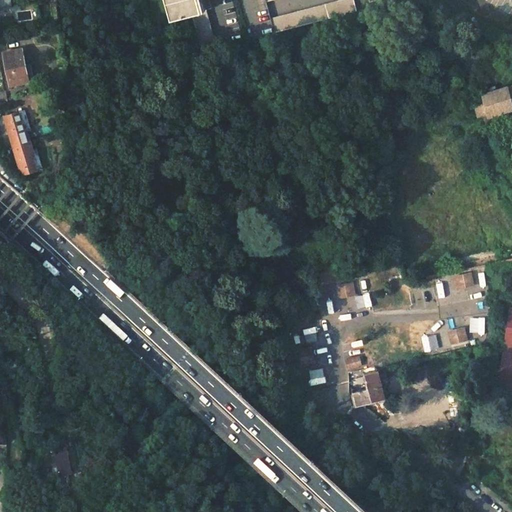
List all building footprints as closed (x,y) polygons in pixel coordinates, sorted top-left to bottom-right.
[(167,0),(172,19),(191,14),(203,11),(200,0),(167,0)] [(338,0),(270,18),(274,33),(357,10),(354,0),(338,0)] [(191,14),(201,47),(216,45),(206,10),(203,11),(191,14)] [(21,49),(4,52),(11,86),(28,82),(21,49)] [(511,85),(482,96),(488,117),(511,109),(511,85)] [(19,111),(3,116),(13,145),(30,140),(27,130),(25,131),(19,111)] [(30,140),(13,145),(22,175),(38,171),(32,151),(34,151),(30,140)] [(371,277),(355,279),(357,296),(373,293),(371,277)] [(473,277),(459,279),(460,286),(467,285),(474,284),(473,277)] [(354,283),(340,285),(342,292),(356,290),(354,283)] [(511,305),(510,305),(498,385),(511,386),(511,305)] [(469,323),(470,338),(485,337),(484,322),(469,323)] [(459,337),(452,339),(453,345),(467,342),(466,336),(459,337)] [(307,348),(300,350),(303,364),(310,362),(307,348)] [(360,356),(347,359),(349,368),(362,365),(360,356)] [(352,392),(356,406),(362,404),(385,398),(378,371),(364,374),(368,388),(352,392)] [(54,478),(73,474),(66,446),(46,451),(54,478)] [(456,462),(451,476),(458,481),(465,460),(457,457),(461,448),(453,446),(449,459),(456,462)] [(371,504),(353,487),(346,494),(365,511),(371,504)] [(364,511),(339,489),(317,511),(364,511)]
